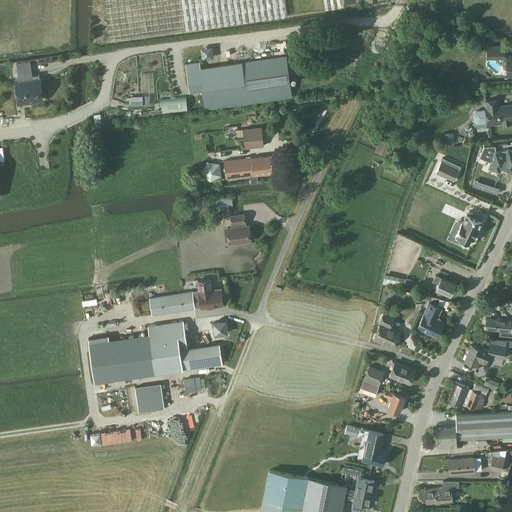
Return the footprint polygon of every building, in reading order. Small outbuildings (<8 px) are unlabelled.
[(104,0),(110,40),(289,15),(286,0),(104,0)] [(323,0),(325,9),(344,7),(343,0),(323,0)] [(488,58),(505,58),(505,45),(488,45),(488,58)] [(200,60),(186,62),(190,91),(191,91),(202,90),(205,108),(292,96),(286,55),(201,68),(200,60)] [(17,80),(20,103),(45,100),(42,76),(40,77),(40,74),(31,75),(29,60),(18,61),(20,79),(17,80)] [(187,96),(162,98),(163,113),(188,110),(187,96)] [(477,123),(487,123),(487,124),(511,121),(511,103),(500,105),(499,99),(485,101),(486,109),(475,111),(473,114),(474,121),(477,123)] [(244,129),(245,138),(246,147),(264,146),(262,126),(253,127),(253,128),(244,129)] [(454,145),(453,132),(444,133),(445,146),(454,145)] [(380,138),(374,151),(381,154),(386,141),(380,138)] [(483,147),(479,158),(492,163),(490,168),(500,172),(502,167),(511,171),(511,150),(508,149),(496,152),(495,146),(483,147)] [(251,157),(224,160),(227,178),(250,175),(251,182),(258,181),(258,174),(273,172),(271,154),(251,157)] [(436,172),(454,180),(461,166),(443,158),(436,172)] [(231,197),(212,199),(213,208),(232,205),(231,197)] [(457,235),(455,240),(464,244),(466,241),(471,243),(474,237),(475,238),(480,227),(478,227),(481,221),(480,221),(482,217),(469,211),(468,215),(467,214),(463,223),(462,222),(456,235),(457,235)] [(251,240),(249,224),(246,224),(245,213),(231,214),(232,227),(226,228),(228,243),(251,240)] [(441,277),(437,276),(435,280),(439,282),(436,288),(451,295),(456,283),(441,277)] [(222,287),(213,288),(212,277),(197,279),(199,289),(201,308),(225,305),(222,287)] [(150,296),(152,315),(196,309),(193,290),(150,296)] [(437,336),(443,322),(440,321),(438,314),(441,308),(429,302),(418,327),(437,336)] [(394,347),(401,331),(391,327),(395,316),(384,311),(379,323),(380,323),(374,338),(394,347)] [(511,319),(487,317),(485,328),(500,330),(500,335),(511,335),(511,319)] [(149,333),(89,342),(95,382),(117,379),(123,378),(155,373),(183,370),(180,348),(188,347),(184,320),(148,325),(149,333)] [(229,334),(227,320),(213,322),(215,336),(229,334)] [(188,347),(180,348),(183,370),(223,364),(220,342),(188,347)] [(482,348),(471,344),(465,360),(478,364),(479,360),(486,362),(489,355),(504,358),(507,347),(491,344),(490,349),(483,346),(482,348)] [(410,383),(415,369),(394,361),(390,375),(410,383)] [(379,384),(384,370),(369,364),(364,378),(379,384)] [(375,396),(379,386),(363,380),(360,390),(375,396)] [(483,402),(485,397),(483,396),(484,394),(481,393),(481,392),(473,389),(469,387),(469,386),(456,381),(448,400),(461,406),(463,401),(466,402),(466,404),(475,408),(483,407),(485,403),(483,402)] [(399,412),(405,396),(394,391),(386,389),(384,395),(391,398),(388,407),(399,412)] [(456,445),(455,438),(511,435),(511,410),(456,414),(457,425),(455,427),(438,427),(439,445),(445,445),(445,446),(456,445)] [(354,426),(349,425),(346,425),(345,433),(352,434),(354,426)] [(383,464),(386,451),(383,451),(380,446),(383,433),(370,430),(363,460),(383,464)] [(493,456),(490,468),(502,471),(505,456),(506,451),(493,452),(493,456)] [(450,473),(476,471),(474,457),(448,459),(450,473)] [(272,470),(264,510),(272,511),(342,511),(345,497),(346,492),(347,487),(348,485),(309,477),(308,477),(272,470)] [(346,492),(345,497),(346,497),(353,499),(353,501),(352,507),(366,510),(367,503),(370,504),(375,481),(357,477),(355,489),(348,488),(347,487),(346,492)] [(427,502),(453,501),(452,487),(459,487),(459,481),(443,480),(444,487),(425,489),(427,502)]
